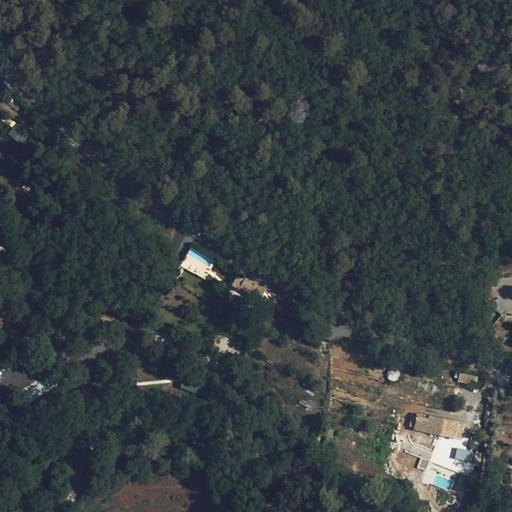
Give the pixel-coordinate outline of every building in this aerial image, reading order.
[(16,124),(9,135),(21,142),(28,131),(16,124)] [(79,143),(72,135),(65,141),(74,148),(79,143)] [(256,279),(255,278),(249,288),(265,297),(263,301),(268,304),(272,296),(269,294),(272,288),(256,279)] [(388,379),(397,381),(399,372),(390,370),(388,379)] [(444,430),(447,416),(426,411),(426,414),(415,412),(413,424),(444,430)] [(447,416),(444,430),(458,433),(461,419),(447,416)] [(470,462),(473,452),(458,448),(455,458),(470,462)]
